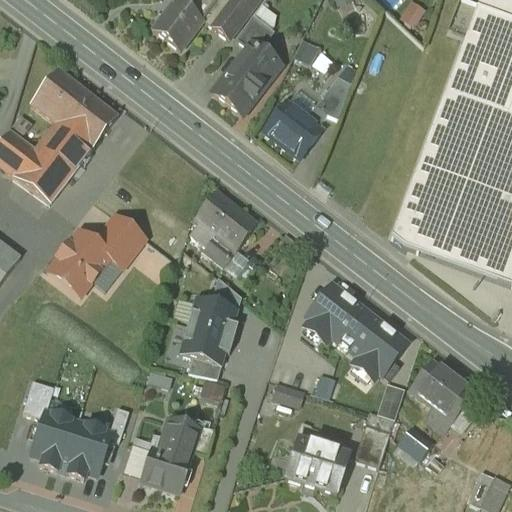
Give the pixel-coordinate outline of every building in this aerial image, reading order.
[(233,0),(161,0),(164,2),(165,0),(173,6),(151,35),(180,57),(202,27),(210,33),(233,0)] [(233,0),(210,33),(227,46),(261,1),(258,0),(233,0)] [(353,0),(336,0),(343,14),(357,8),(353,0)] [(401,251),(511,293),(511,292),(511,5),(497,0),(478,0),(475,9),(458,3),(446,36),(463,42),(391,242),(401,251)] [(416,31),(427,12),(413,4),(402,22),(416,31)] [(252,24),(237,47),(254,60),(258,56),(259,57),(272,39),(252,24)] [(235,71),(214,99),(242,120),(279,72),(259,57),(258,56),(254,60),(242,76),(235,71)] [(345,73),(337,84),(350,91),(355,79),(345,73)] [(117,123),(57,76),(30,111),(54,130),(90,158),(117,123)] [(337,84),(314,113),(326,122),(337,126),(350,91),(337,84)] [(320,137),(285,110),(263,139),(298,166),(320,137)] [(21,122),(12,133),(22,141),(30,130),(21,122)] [(54,130),(34,156),(9,138),(0,148),(0,174),(12,184),(49,211),(90,158),(54,130)] [(254,232),(215,201),(194,227),(198,230),(234,258),(254,232)] [(144,246),(114,223),(98,244),(128,267),(144,246)] [(234,258),(198,230),(190,240),(206,253),(203,257),(223,272),(234,258)] [(98,244),(93,251),(77,239),(68,251),(67,251),(56,266),(47,279),(79,303),(109,265),(121,275),(128,267),(98,244)] [(0,289),(19,264),(0,249),(0,289)] [(247,266),(234,283),(243,290),(256,273),(247,266)] [(210,309),(236,317),(240,304),(217,285),(210,309)] [(330,292),(305,324),(308,327),(303,334),(324,351),(329,344),(356,365),(350,372),(372,388),(377,382),(387,389),(398,375),(391,370),(406,351),(330,292)] [(194,304),(186,333),(232,346),(236,332),(232,331),(236,317),(210,309),(194,304)] [(232,346),(186,333),(178,361),(191,365),(220,373),(224,359),(228,360),(232,346)] [(216,387),(220,373),(191,365),(187,381),(216,387)] [(471,401),(431,370),(411,398),(432,415),(433,415),(449,429),(471,401)] [(319,382),(313,401),(328,406),(334,387),(319,382)] [(41,426),(44,418),(45,418),(50,405),(53,394),(32,387),(21,419),(41,426)] [(386,391),(379,412),(397,417),(403,397),(386,391)] [(50,405),(45,418),(68,425),(72,412),(50,405)] [(379,412),(376,421),(393,427),(397,417),(379,412)] [(109,438),(110,439),(108,446),(118,449),(128,418),(116,415),(109,438)] [(449,429),(433,415),(426,424),(443,437),(449,429)] [(45,418),(44,418),(41,426),(30,462),(41,465),(39,472),(82,486),(85,479),(96,483),(108,446),(110,439),(109,438),(68,425),(45,418)] [(191,435),(167,428),(158,458),(150,456),(149,458),(141,484),(140,488),(178,500),(188,468),(187,468),(190,456),(197,437),(191,435)] [(213,436),(193,430),(191,435),(197,437),(190,456),(206,461),(213,436)] [(389,440),(364,432),(352,468),(378,476),(389,440)] [(432,452),(410,435),(397,451),(420,468),(432,452)] [(318,455),(297,448),(297,447),(296,447),(284,485),(303,491),(334,501),(334,502),(335,502),(348,464),(319,454),(318,455)] [(123,478),(141,484),(149,458),(130,452),(123,478)] [(480,479),(466,510),(470,511),(480,511),(493,485),(480,479)] [(497,511),(507,491),(493,485),(480,511),(497,511)]
